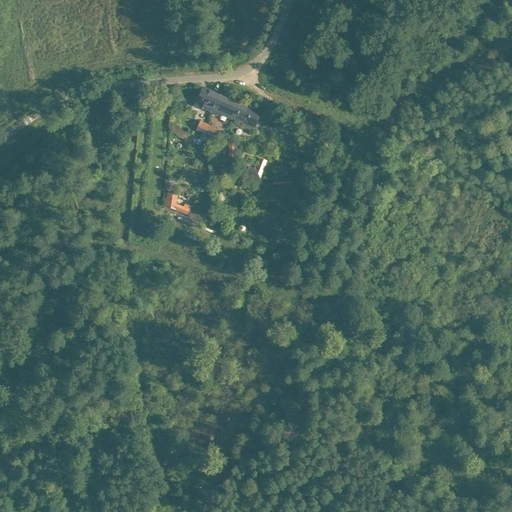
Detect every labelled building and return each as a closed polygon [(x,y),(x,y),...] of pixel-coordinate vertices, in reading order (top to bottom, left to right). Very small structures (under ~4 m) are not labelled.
[(210,112),(217,94),(203,88),(199,97),(195,106),(210,112)] [(217,94),(210,112),(218,115),(219,113),(235,119),(234,122),(242,104),(217,94)] [(242,104),(234,122),(251,129),(252,127),(253,127),(256,121),(260,112),(242,104)] [(199,138),(207,142),(208,141),(210,136),(204,133),(208,125),(199,122),(196,131),(201,133),(199,138)] [(208,125),(204,133),(210,136),(213,137),(216,128),(208,125)] [(246,173),(260,178),(266,161),(260,158),(258,164),(256,163),(254,168),(248,166),(246,173)] [(167,192),(165,206),(188,215),(191,205),(184,203),(183,206),(176,203),(178,194),(167,192)] [(293,208),(304,213),(307,207),(308,208),(312,199),(301,193),(293,208)] [(279,253),(287,256),(291,249),(283,245),(279,253)]
